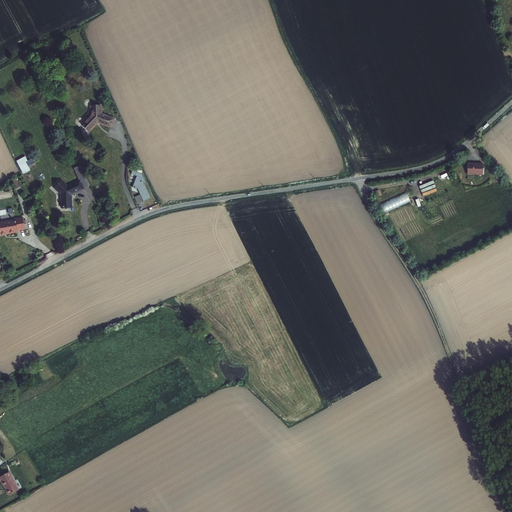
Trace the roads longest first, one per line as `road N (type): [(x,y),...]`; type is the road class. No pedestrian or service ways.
road 1 (unclassified): [(511,102),(426,167),(167,208)]
road 2 (track): [(359,189),(438,324),(507,511)]
road 3 (unclassified): [(0,289),(167,208)]
